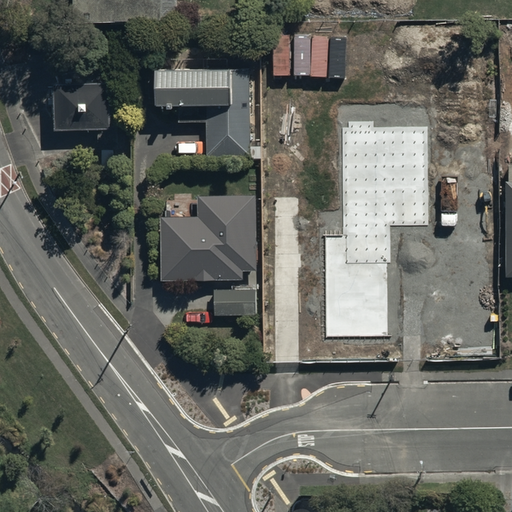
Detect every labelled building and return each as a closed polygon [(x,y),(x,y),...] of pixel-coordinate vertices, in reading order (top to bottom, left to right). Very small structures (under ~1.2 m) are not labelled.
[(70,0),(71,11),(183,11),(183,0),(70,0)] [(429,18),(398,18),(398,38),(429,38),(429,18)] [(289,30),(272,30),(272,68),(289,68),(289,30)] [(229,57),(153,57),(154,103),(178,103),(178,116),(206,115),(207,151),(250,151),(250,155),(261,154),(261,141),(249,141),(248,61),(229,61),(229,57)] [(107,74),(49,75),(50,121),(107,120),(107,74)] [(292,98),(271,98),(271,122),(292,122),(292,98)] [(324,235),(326,338),(390,338),(388,263),(392,263),(391,226),(429,226),(428,126),(373,127),(373,121),(348,122),(348,127),(343,127),(342,235),(324,235)] [(511,172),(502,173),(503,269),(511,268),(511,172)] [(254,189),(198,190),(198,211),(160,211),(161,274),(242,273),(241,263),(255,262),(254,189)] [(255,283),(212,283),(212,308),(255,308),(255,283)]
